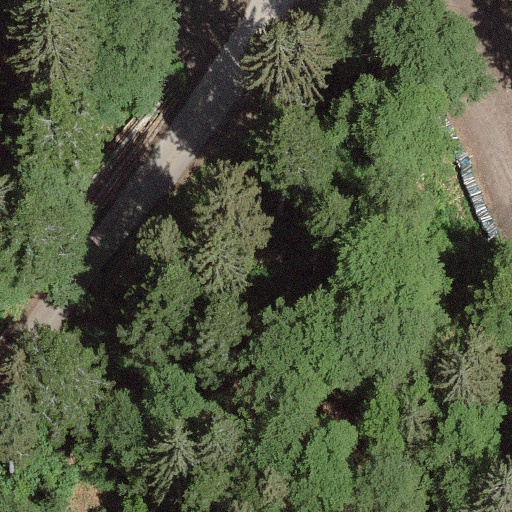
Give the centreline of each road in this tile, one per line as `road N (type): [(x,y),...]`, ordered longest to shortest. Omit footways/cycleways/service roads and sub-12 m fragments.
road 1 (unclassified): [(272,0),(0,414)]
road 2 (track): [(511,250),(484,147),(425,0)]
